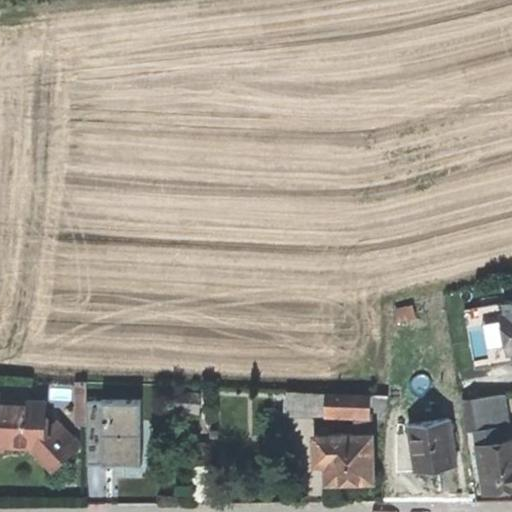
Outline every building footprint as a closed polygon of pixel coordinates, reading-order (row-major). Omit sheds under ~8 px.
[(511,301),(504,302),(506,313),(502,314),(508,352),(511,351),(511,301)] [(475,369),(511,361),(511,351),(508,352),(502,314),(506,313),(504,302),(465,310),(475,369)] [(84,426),(88,426),(87,402),(87,382),(75,382),(76,426),(84,426)] [(325,411),(326,392),(289,390),(288,414),(325,415),(325,411)] [(168,409),(200,410),(201,392),(168,391),(168,409)] [(359,412),(373,413),(374,394),(326,392),(325,411),(359,412)] [(374,394),(373,413),(388,414),(388,394),(374,394)] [(468,425),(480,424),(480,414),(508,411),(506,395),(464,398),(467,416),(468,425)] [(32,443),(53,464),(71,447),(55,430),(44,420),(41,419),(42,404),(12,401),(2,401),(0,400),(0,440),(1,441),(13,441),(32,443)] [(88,463),(105,463),(104,401),(87,402),(88,426),(88,463)] [(141,401),(104,401),(105,463),(105,466),(142,465),(141,419),(141,401)] [(511,433),(508,411),(480,414),(480,424),(468,425),(470,431),(479,430),(490,429),(492,442),(502,440),(501,435),(511,433)] [(373,433),(373,413),(359,412),(360,433),(373,433)] [(458,464),(450,418),(412,424),(421,470),(434,467),(437,467),(458,464)] [(60,425),(55,430),(71,447),(76,442),(60,425)] [(511,438),(502,440),(492,442),(490,429),(479,430),(489,490),(511,486),(511,438)] [(376,479),(373,433),(360,433),(317,435),(318,455),(331,454),(331,480),(348,480),(376,479)] [(199,497),(215,497),(214,442),(202,441),(202,467),(198,467),(199,497)]
